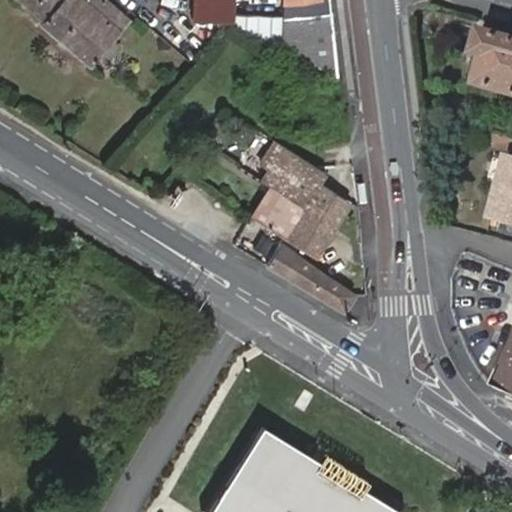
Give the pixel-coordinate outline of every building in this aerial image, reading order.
[(104,0),(21,0),(41,17),(39,20),(91,63),(128,20),(104,0)] [(192,0),(192,23),(233,22),(233,15),(233,0),(192,0)] [(284,0),(264,0),(264,13),(284,13),(284,0)] [(284,0),(284,13),(332,10),(331,6),(328,7),(326,0),(284,0)] [(264,17),(263,37),(341,78),(332,10),(284,13),(264,13),(264,17)] [(263,37),(264,17),(233,15),(233,22),(263,37)] [(511,38),(480,30),(474,52),(483,55),(475,81),(511,90),(511,38)] [(320,181),(326,172),(277,139),(260,163),(269,169),(262,180),(272,187),(303,207),(319,181),(320,181)] [(496,186),(505,155),(493,151),(484,183),(496,186)] [(511,156),(505,155),(496,186),(488,215),(511,221),(511,156)] [(254,216),(317,256),(350,202),(342,196),(320,181),(319,181),(303,207),(272,187),(254,216)] [(358,182),(360,201),(364,201),(368,200),(366,181),(358,182)] [(280,245),(267,264),(343,311),(354,292),(280,245)] [(511,339),(491,385),(509,393),(511,388),(511,339)] [(391,511),(269,437),(223,511),(391,511)]
